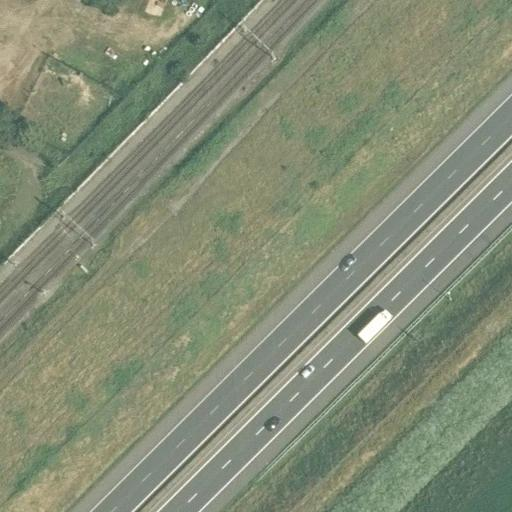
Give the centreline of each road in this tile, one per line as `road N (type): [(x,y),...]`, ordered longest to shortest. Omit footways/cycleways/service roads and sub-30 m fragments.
road 1 (motorway): [(511,120),(116,511)]
road 2 (track): [(19,367),(375,0)]
road 3 (motorway): [(192,511),(511,195)]
